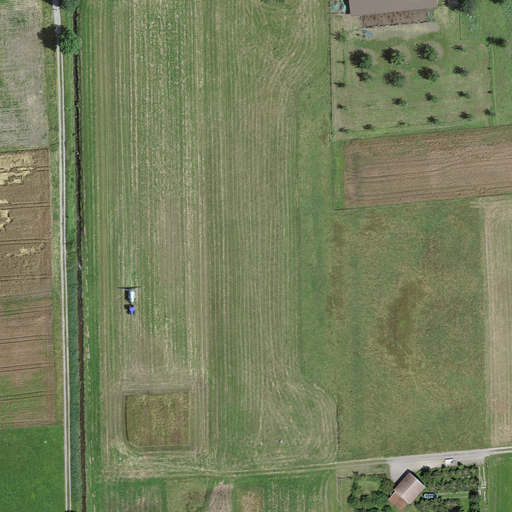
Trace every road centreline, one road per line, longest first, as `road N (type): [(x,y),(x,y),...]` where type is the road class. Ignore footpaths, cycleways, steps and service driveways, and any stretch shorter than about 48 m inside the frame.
road 1 (track): [(57,0),(69,511)]
road 2 (track): [(511,446),(208,475)]
